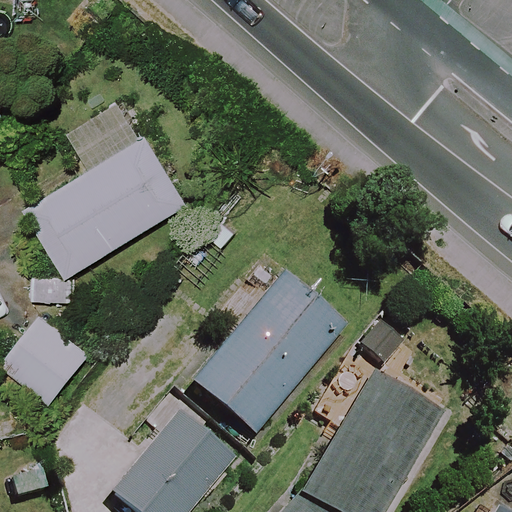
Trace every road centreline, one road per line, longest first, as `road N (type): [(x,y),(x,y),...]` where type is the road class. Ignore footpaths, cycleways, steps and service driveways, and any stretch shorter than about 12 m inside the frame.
road 1 (trunk): [(493,213),(241,0)]
road 2 (tertiary): [(493,213),(465,139),(400,85),(394,53),(414,2)]
road 3 (trunk): [(414,2),(511,87)]
